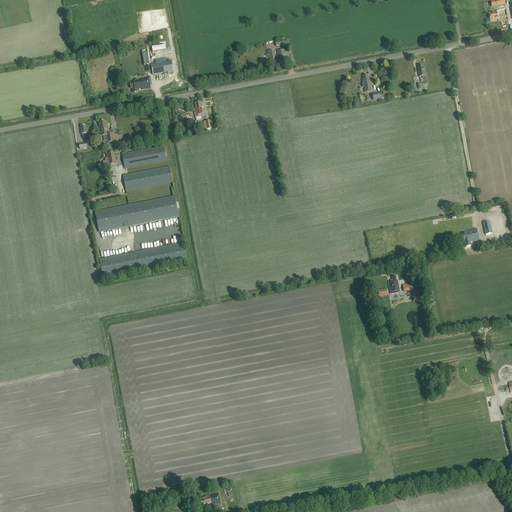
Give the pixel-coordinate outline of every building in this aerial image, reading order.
[(496,11),(496,12),(489,13),(490,21),(498,20),(498,21),(507,20),(505,9),(496,11)] [(280,63),(286,62),(284,49),(276,50),(277,55),(276,55),(275,50),(268,52),(270,61),(276,61),(276,59),(278,58),(278,61),(280,61),(280,63)] [(168,72),(173,71),(172,62),(151,65),(152,75),(164,73),(165,77),(169,76),(168,72)] [(424,82),(421,83),(420,83),(417,84),(418,88),(419,89),(422,88),(425,88),(425,86),(426,86),(427,86),(426,81),(427,81),(425,76),(424,68),(423,68),(422,66),(418,66),(418,69),(417,70),(419,77),(422,76),(422,78),(423,78),(424,82)] [(371,92),(370,84),(369,78),(368,78),(367,76),(363,76),(363,78),(362,79),(363,84),(362,84),(362,88),(363,88),(364,93),(371,92)] [(133,83),(130,83),(130,89),(133,89),(133,93),(137,93),(137,91),(150,89),(150,88),(148,77),(133,80),(133,83)] [(194,110),(195,118),(204,116),(203,109),(202,109),(201,102),(194,104),(195,109),(194,110)] [(213,126),(212,120),(204,122),(205,129),(211,128),(211,127),(213,126)] [(113,133),(108,134),(107,125),(106,125),(105,121),(99,122),(100,128),(99,128),(100,136),(103,136),(104,140),(106,141),(109,141),(109,143),(114,142),(113,133)] [(89,138),(90,138),(89,133),(86,134),(85,126),(80,126),(81,134),(82,134),(82,139),(84,138),(84,141),(90,141),(89,138)] [(125,168),(166,160),(163,147),(122,155),(125,168)] [(116,164),(114,152),(107,153),(109,165),(116,164)] [(126,191),(172,183),(169,167),(123,176),(126,191)] [(175,203),(173,196),(96,211),(100,231),(177,216),(176,209),(179,208),(178,202),(175,203)] [(492,233),(489,222),(483,223),(485,235),(492,233)] [(465,247),(471,246),(470,242),(479,240),(477,228),(466,230),(467,231),(462,232),(464,243),(465,247)] [(103,278),(187,261),(183,243),(99,260),(103,278)] [(390,294),(399,292),(397,281),(396,281),(395,277),(392,277),(393,282),(388,283),(390,294)] [(410,283),(402,284),(404,292),(412,290),(411,285),(410,285),(410,283)] [(386,289),(378,291),(379,297),(387,295),(386,289)] [(221,506),(219,494),(205,496),(206,498),(200,499),(202,508),(211,506),(211,508),(221,506)]
